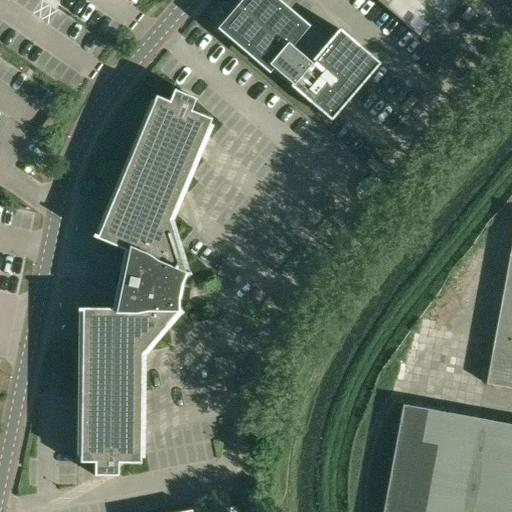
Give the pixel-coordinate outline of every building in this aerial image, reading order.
[(325,30),(321,29),(321,28),(321,27),(321,26),(320,25),(319,24),(319,23),(318,23),(317,22),(316,22),(314,22),(313,23),(311,24),(310,25),(310,26),(305,25),(303,27),(271,0),(247,0),(224,28),(223,27),(222,28),(270,69),(272,68),(292,85),(290,87),(331,121),(380,64),(339,30),(334,36),(325,30)] [(376,0),(419,36),(438,14),(445,20),(461,2),(459,0),(376,0)] [(142,355),(178,312),(181,315),(183,313),(178,309),(179,300),(182,286),(185,277),(190,275),(189,273),(186,274),(169,221),(211,120),(191,111),(196,99),(174,90),(169,102),(156,97),(114,197),(97,236),(94,235),(93,237),(124,251),(112,309),(78,309),(78,312),(82,312),(81,353),(80,463),(94,463),(94,476),(118,477),(118,463),(140,464),(142,355)] [(59,122),(51,116),(42,129),(50,135),(59,122)] [(356,192),(357,196),(358,199),(360,202),(363,205),(367,206),(371,206),(375,206),(378,204),(380,202),(383,200),(384,196),(385,192),(384,188),(382,184),(380,182),(377,180),(374,178),(371,178),(367,178),(363,180),(360,182),(358,186),(356,189),(356,192)] [(511,389),(511,242),(486,384),(511,389)] [(511,511),(511,425),(403,406),(383,511),(511,511)]
